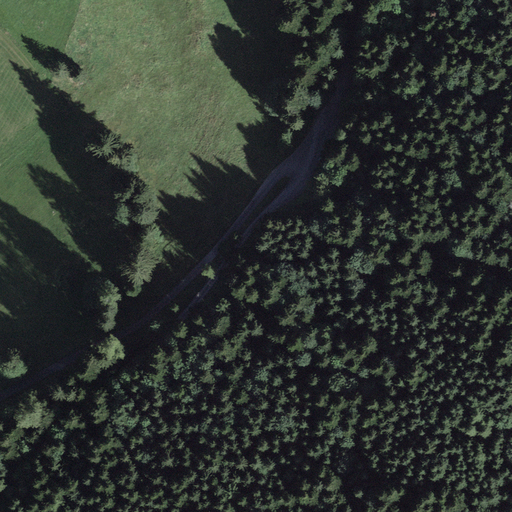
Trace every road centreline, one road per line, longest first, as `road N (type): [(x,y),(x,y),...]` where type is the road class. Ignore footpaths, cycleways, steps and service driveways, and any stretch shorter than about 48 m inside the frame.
road 1 (unclassified): [(356,0),(334,85),(301,159),(278,173),(174,298),(0,398)]
road 2 (track): [(301,159),(299,181),(254,222),(190,306),(25,457),(0,511)]
